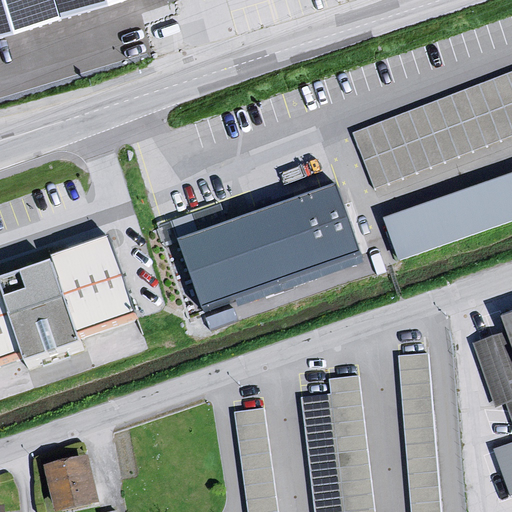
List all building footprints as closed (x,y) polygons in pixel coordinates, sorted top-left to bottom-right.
[(0,0),(0,36),(119,0),(0,0)] [(511,73),(353,133),(374,189),(511,137),(511,73)] [(511,176),(386,220),(400,260),(511,221),(511,176)] [(337,187),(180,242),(204,310),(361,255),(337,187)] [(138,321),(110,240),(54,259),(56,265),(83,340),(138,321)] [(56,265),(0,284),(0,292),(23,358),(28,370),(86,350),(83,340),(56,265)] [(0,365),(23,358),(0,292),(0,365)] [(511,314),(503,318),(508,333),(474,345),(496,409),(506,405),(511,421),(511,444),(493,451),(510,498),(511,496),(511,314)] [(401,354),(412,511),(442,511),(429,353),(401,354)] [(332,393),(300,397),(314,511),(376,511),(360,374),(330,378),(332,393)] [(279,511),(265,407),(234,411),(247,511),(279,511)] [(47,467),(55,511),(60,511),(99,504),(90,458),(47,467)]
